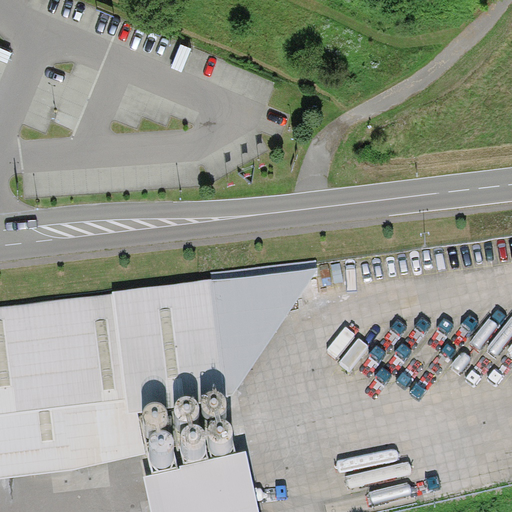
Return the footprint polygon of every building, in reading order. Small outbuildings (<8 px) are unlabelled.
[(0,477),(142,461),(137,416),(229,406),(321,277),(319,263),(210,276),(211,286),(0,310),(0,477)] [(204,422),(205,426),(207,429),(211,431),(214,432),(218,432),(222,430),(225,428),(227,425),(228,421),(227,417),(226,413),(223,410),(219,408),(215,408),(211,409),(208,411),(205,414),(204,418),(204,422)] [(177,428),(178,431),(180,434),(184,437),(187,438),(191,437),(195,436),(198,433),(200,430),(201,426),(200,422),(199,418),(196,416),(192,414),(188,413),(184,414),(180,417),(178,420),(177,424),(177,428)] [(144,435),(146,439),(148,442),(151,444),(155,445),(159,445),(163,443),(166,441),(168,437),(169,434),(168,430),(166,426),(163,423),(160,421),(156,421),(152,422),(148,424),(146,427),(144,431),(144,435)] [(209,449),(211,452),(213,456),(216,458),(220,459),(224,459),(228,457),(231,454),(233,451),(234,447),(233,443),(231,440),(228,437),(225,435),(221,435),(217,436),(213,438),(211,441),(209,445),(209,449)] [(182,455),(184,459),(186,462),(189,464),(193,465),(197,465),(201,464),(204,461),(206,458),(207,454),(206,450),(204,446),(201,443),(198,441),(194,441),(190,442),(186,444),(184,447),(182,451),(182,455)] [(150,463),(151,466),(154,469),(157,472),(161,473),(165,472),(168,471),(171,468),(173,465),(174,461),(174,457),(172,453),(169,451),(165,449),(161,448),(157,449),(154,452),(151,455),(150,459),(150,463)] [(151,481),(143,483),(148,502),(149,511),(261,511),(261,510),(249,459),(151,481)]
